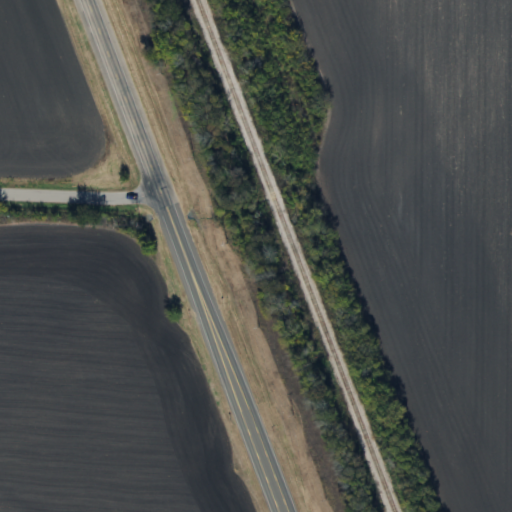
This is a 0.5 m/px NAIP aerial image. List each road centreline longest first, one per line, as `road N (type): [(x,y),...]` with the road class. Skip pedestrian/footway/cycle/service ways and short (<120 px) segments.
road 1 (primary): [(283,511),(85,0)]
road 2 (residential): [(161,198),(0,195)]
